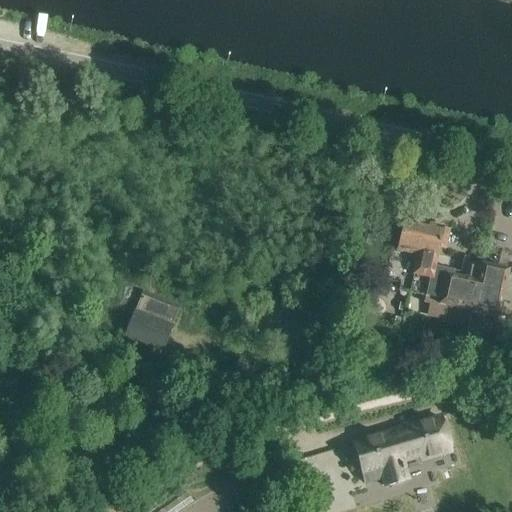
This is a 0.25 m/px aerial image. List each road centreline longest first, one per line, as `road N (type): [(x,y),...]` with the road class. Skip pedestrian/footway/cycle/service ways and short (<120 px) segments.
road 1 (unclassified): [(0,50),(511,167)]
road 2 (track): [(511,386),(448,388),(302,424),(206,457),(117,511)]
